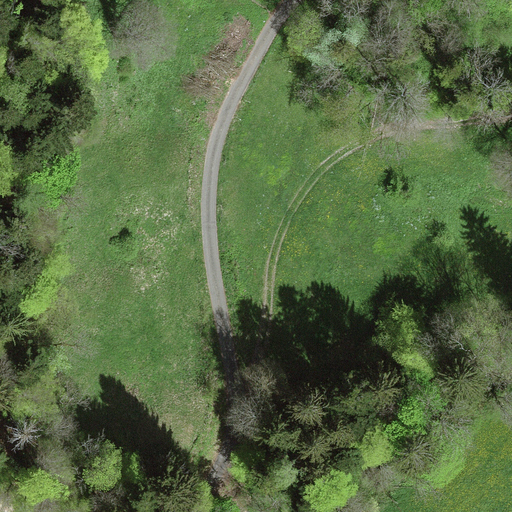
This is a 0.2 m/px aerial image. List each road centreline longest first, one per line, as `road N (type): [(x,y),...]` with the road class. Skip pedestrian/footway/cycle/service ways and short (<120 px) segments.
road 1 (track): [(242,428),(277,237),(303,188),(342,151),(393,127)]
road 2 (track): [(393,127),(511,113)]
